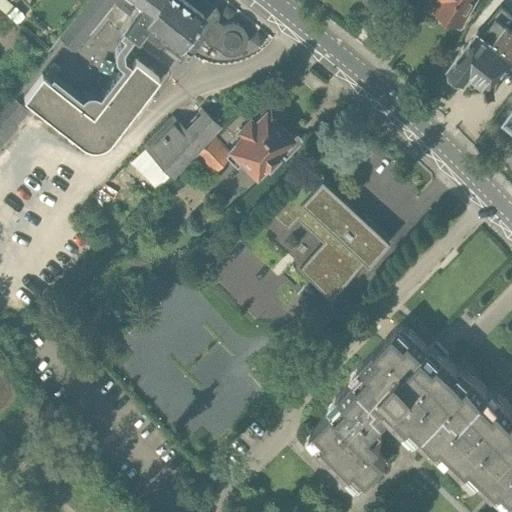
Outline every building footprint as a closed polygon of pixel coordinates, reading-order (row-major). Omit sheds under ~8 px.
[(88,0),(58,34),(74,48),(113,2),(127,13),(129,14),(122,21),(126,24),(119,33),(124,36),(129,41),(136,32),(138,30),(170,54),(181,62),(180,63),(181,64),(203,36),(223,52),(229,53),(236,53),(241,49),(245,44),(246,38),(244,31),(240,26),(235,23),(228,23),(222,25),(215,20),(217,15),(217,9),(213,5),(206,0),(88,0)] [(423,0),(423,2),(461,23),(474,0),(423,0)] [(497,91),(496,81),(511,60),(511,17),(511,15),(511,9),(501,0),(478,28),(447,65),(448,66),(449,74),(457,80),(465,80),(466,81),(471,74),(484,84),(486,92),(497,91)] [(131,63),(124,57),(123,48),(129,41),(124,36),(118,43),(116,46),(114,49),(114,53),(114,56),(116,60),(118,63),(122,66),(116,73),(99,95),(94,92),(88,93),(82,96),(81,97),(52,74),(49,78),(42,73),(25,94),(86,142),(106,139),(155,75),(134,59),(131,63)] [(0,143),(28,111),(10,95),(0,106),(0,143)] [(256,172),(291,137),(275,121),(283,114),(270,101),(236,135),(239,137),(229,147),(256,172)] [(143,144),(153,155),(172,172),(218,125),(204,111),(184,128),(172,117),(143,144)] [(511,111),(499,128),(511,137),(511,111)] [(329,182),(310,164),(269,208),(286,223),(306,203),(333,228),(297,265),(329,296),(382,239),(352,211),(348,215),(321,191),(329,182)] [(511,403),(504,396),(500,400),(474,375),(470,379),(444,353),(440,358),(414,331),(410,336),(399,325),(361,362),(365,366),(340,392),(344,396),(332,408),(333,409),(310,432),(322,444),(319,447),(348,475),(356,467),(368,478),(387,459),(375,448),(382,440),(372,430),(391,411),(405,425),(409,421),(435,447),(439,442),(465,468),(469,464),(494,489),(498,485),(510,496),(511,494),(511,403)]
